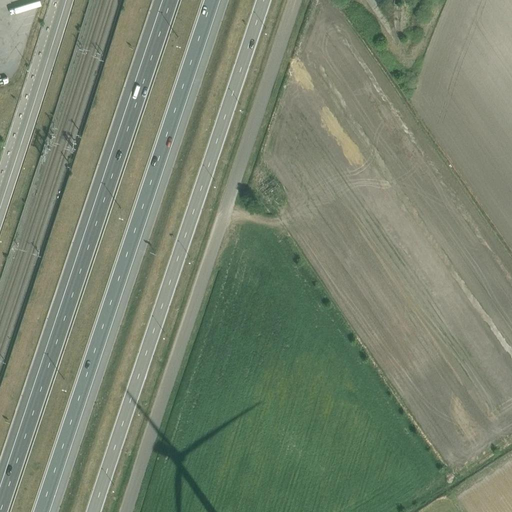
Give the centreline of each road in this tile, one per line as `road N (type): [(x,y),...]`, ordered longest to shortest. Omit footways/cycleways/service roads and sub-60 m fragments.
road 1 (motorway): [(43,511),(214,0)]
road 2 (tertiary): [(91,511),(261,0)]
road 3 (unclassified): [(129,511),(296,0)]
road 4 (motorway): [(167,0),(0,489)]
road 5 (tertiary): [(64,0),(0,199)]
